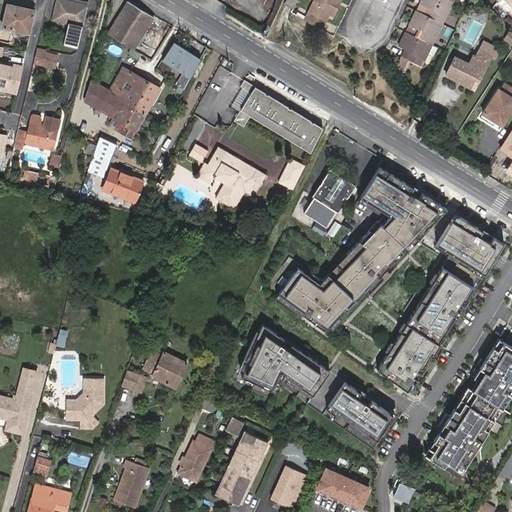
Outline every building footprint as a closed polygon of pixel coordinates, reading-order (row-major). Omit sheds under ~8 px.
[(57,0),(53,20),(83,27),(88,6),(88,3),(76,0),(57,0)] [(297,1),(294,0),(287,0),(285,4),(293,8),(297,1)] [(333,0),(312,0),(304,18),(320,26),(326,15),(330,17),(335,7),(331,5),(333,1),(333,0)] [(430,17),(443,23),(453,1),(450,0),(422,0),(420,5),(433,11),(430,17)] [(134,47),(153,17),(128,3),(109,32),(134,47)] [(420,5),(417,11),(430,17),(433,11),(420,5)] [(28,33),(33,11),(8,6),(4,27),(17,30),(28,33)] [(420,38),(433,44),(443,23),(430,17),(417,11),(410,26),(422,32),(420,38)] [(410,26),(407,32),(420,38),(422,32),(410,26)] [(28,33),(17,30),(15,39),(26,42),(28,33)] [(434,45),(433,44),(420,38),(407,32),(399,47),(408,52),(407,54),(406,53),(399,68),(407,72),(412,62),(423,67),(429,54),(434,45)] [(174,43),(162,60),(191,78),(201,59),(174,43)] [(434,45),(429,54),(435,57),(439,48),(434,45)] [(448,75),(475,88),(492,52),(482,47),(477,57),(474,56),(470,63),(457,56),(448,75)] [(136,64),(140,52),(132,49),(127,61),(136,64)] [(56,63),(58,56),(46,53),(44,61),(56,63)] [(0,61),(0,89),(15,93),(21,66),(0,61)] [(109,92),(145,112),(159,88),(157,87),(160,82),(148,75),(144,80),(123,68),(109,92)] [(184,89),(189,78),(183,74),(177,85),(184,89)] [(131,137),(145,112),(109,92),(93,83),(92,82),(86,101),(119,120),(115,127),(115,128),(131,137)] [(500,91),(511,97),(511,89),(504,84),(500,91)] [(309,153),(321,128),(254,86),(239,109),(309,153)] [(499,120),(504,123),(511,110),(511,97),(500,91),(498,89),(483,113),(497,123),(499,120)] [(53,150),(60,119),(50,117),(47,127),(30,123),(25,144),(53,150)] [(511,132),(501,150),(511,156),(511,132)] [(105,171),(116,144),(101,137),(95,152),(90,166),(105,171)] [(87,141),(84,151),(92,153),(95,143),(87,141)] [(209,152),(196,144),(189,155),(202,162),(209,152)] [(267,174),(250,165),(248,168),(239,163),(237,165),(232,162),(233,160),(225,155),(228,152),(219,146),(208,165),(204,172),(214,177),(224,183),(228,185),(219,200),(234,209),(246,190),(255,195),(267,174)] [(248,168),(250,165),(228,152),(225,155),(233,160),(232,162),(237,165),(239,163),(248,168)] [(59,168),(62,155),(52,153),(49,165),(59,168)] [(292,189),(303,166),(289,158),(278,181),(292,189)] [(204,172),(208,165),(203,162),(196,175),(210,184),(214,177),(204,172)] [(397,176),(381,166),(362,196),(391,215),(382,224),(378,220),(347,253),(350,256),(331,275),(329,273),(320,282),(298,266),(279,292),(304,311),(302,314),(325,331),(329,326),(339,316),(364,289),(367,291),(446,206),(397,176)] [(356,184),(330,168),(314,194),(315,196),(305,212),(327,225),(337,211),(339,212),(356,184)] [(135,202),(143,180),(111,169),(103,190),(135,202)] [(48,184),(50,176),(28,171),(26,179),(48,184)] [(163,185),(157,182),(150,195),(155,199),(163,185)] [(216,198),(219,200),(228,185),(224,183),(216,198)] [(379,367),(411,391),(493,261),(504,243),(456,212),(435,247),(449,256),(379,367)] [(144,224),(146,217),(139,215),(137,222),(144,224)] [(154,219),(146,217),(144,224),(152,226),(154,219)] [(350,256),(347,253),(329,273),(331,275),(350,256)] [(304,311),(279,292),(276,295),(302,314),(304,311)] [(342,318),(339,316),(329,326),(332,328),(342,318)] [(376,447),(397,414),(387,407),(264,321),(230,394),(266,411),(280,380),(376,447)] [(18,358),(20,339),(5,337),(3,357),(18,358)] [(511,346),(499,338),(480,366),(484,368),(477,378),(472,387),(464,399),(461,397),(434,440),(438,442),(429,456),(458,475),(488,429),(484,426),(510,384),(511,384),(511,346)] [(150,360),(147,369),(154,373),(152,377),(175,387),(187,363),(163,352),(162,354),(151,348),(147,359),(150,360)] [(484,368),(480,366),(474,376),(477,378),(484,368)] [(138,375),(127,371),(123,384),(133,388),(138,375)] [(24,373),(21,386),(32,389),(35,376),(24,373)] [(144,377),(138,375),(133,388),(140,390),(144,377)] [(101,380),(84,379),(84,393),(78,401),(66,401),(66,416),(70,416),(75,420),(80,420),(80,427),(79,429),(92,429),(98,423),(91,416),(102,404),(101,380)] [(511,390),(511,384),(510,384),(484,426),(488,429),(511,390)] [(468,385),(461,397),(464,399),(472,387),(468,385)] [(28,404),(31,393),(32,389),(21,386),(17,401),(22,402),(28,404)] [(200,407),(212,412),(217,402),(205,397),(200,407)] [(22,434),(30,404),(28,404),(22,402),(17,401),(13,400),(12,403),(0,400),(0,421),(7,423),(7,426),(11,432),(22,434)] [(215,418),(223,420),(228,406),(219,403),(215,418)] [(238,435),(244,420),(231,416),(225,431),(238,435)] [(243,428),(214,490),(237,501),(266,438),(243,428)] [(213,442),(199,435),(194,443),(192,442),(178,472),(195,481),(213,442)] [(438,442),(434,440),(425,453),(429,456),(438,442)] [(51,456),(38,452),(32,472),(44,476),(51,456)] [(133,507),(147,468),(124,460),(121,467),(123,468),(112,500),(133,507)] [(285,464),(270,498),(291,507),(306,474),(285,464)] [(371,486),(325,466),(315,490),(361,510),(371,486)] [(37,482),(36,487),(28,511),(51,511),(53,507),(67,511),(72,492),(37,482)] [(200,507),(204,499),(195,495),(192,503),(200,507)]
